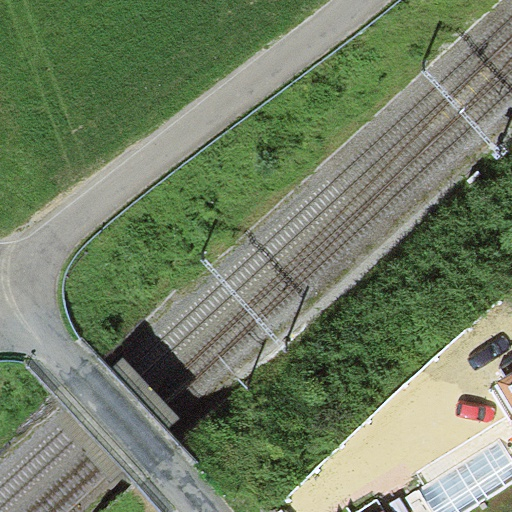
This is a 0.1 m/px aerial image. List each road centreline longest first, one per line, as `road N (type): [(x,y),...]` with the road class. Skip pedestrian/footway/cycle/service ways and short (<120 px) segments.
road 1 (track): [(356,0),(0,290)]
road 2 (residential): [(0,296),(203,511)]
